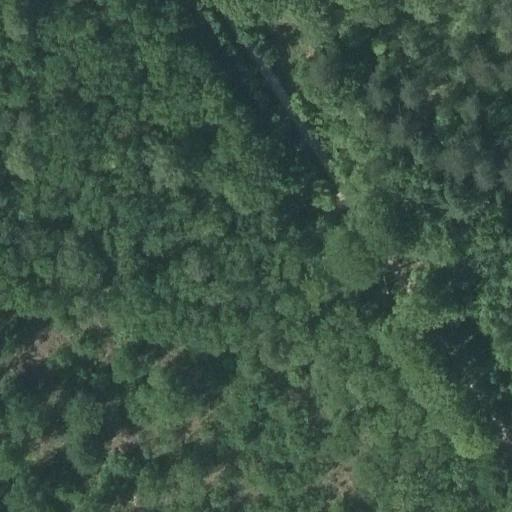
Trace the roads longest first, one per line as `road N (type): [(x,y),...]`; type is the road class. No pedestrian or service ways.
road 1 (track): [(511,453),(218,0)]
road 2 (track): [(511,354),(484,326),(434,167),(338,26),(263,16),(249,0)]
